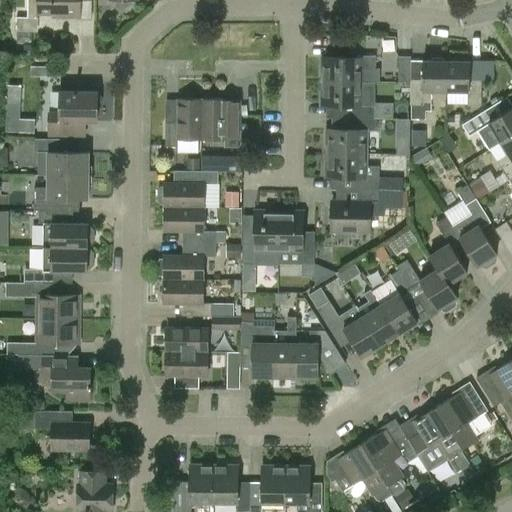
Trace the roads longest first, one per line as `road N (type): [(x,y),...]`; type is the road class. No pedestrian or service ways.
road 1 (residential): [(511,305),(306,428),(132,431),(126,47),(182,0)]
road 2 (residential): [(295,4),(509,9)]
road 3 (residential): [(297,161),(295,4)]
